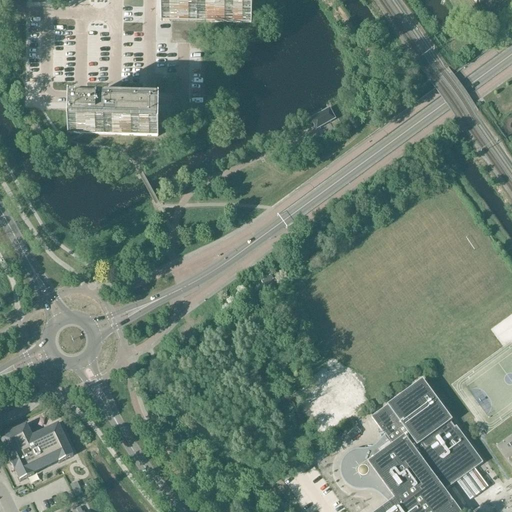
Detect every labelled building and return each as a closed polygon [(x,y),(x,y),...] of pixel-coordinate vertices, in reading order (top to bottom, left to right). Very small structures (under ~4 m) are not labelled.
[(251,0),(161,0),(161,21),(251,24),(251,0)] [(254,2),(253,17),(261,17),(262,2),(254,2)] [(68,109),(67,135),(158,138),(158,111),(68,109)] [(316,130),(335,120),(329,109),(310,120),(315,128),(316,130)] [(274,280),(270,275),(261,281),(264,286),(274,280)] [(343,467),(343,468),(343,470),(343,472),(344,473),(344,475),(345,476),(345,477),(346,479),(347,480),(348,481),(349,482),(351,483),(352,484),(353,485),(355,485),(356,486),(358,486),(359,486),(361,487),(362,487),(365,486),(368,487),(371,487),(373,488),(376,489),(379,490),(382,491),(384,493),(386,495),(389,497),(391,499),(392,501),(377,511),(459,511),(444,491),(482,463),(456,427),(454,428),(450,422),(452,421),(422,381),(388,406),(372,417),(378,426),(385,436),(380,443),(378,444),(376,446),(375,447),(373,448),(370,449),(368,450),(366,450),(363,451),(361,451),(358,451),(357,452),(355,452),(354,453),(352,453),(351,454),(350,455),(349,456),(348,457),(347,458),(346,460),(345,461),(344,462),(344,464),(344,465),(343,467)] [(27,425),(0,438),(0,439),(10,460),(9,461),(14,471),(15,471),(20,482),(34,475),(34,474),(59,462),(59,464),(73,457),(58,425),(32,437),(27,425)] [(355,425),(343,433),(350,441),(361,433),(355,425)] [(79,488),(73,491),(75,497),(82,494),(79,488)]
